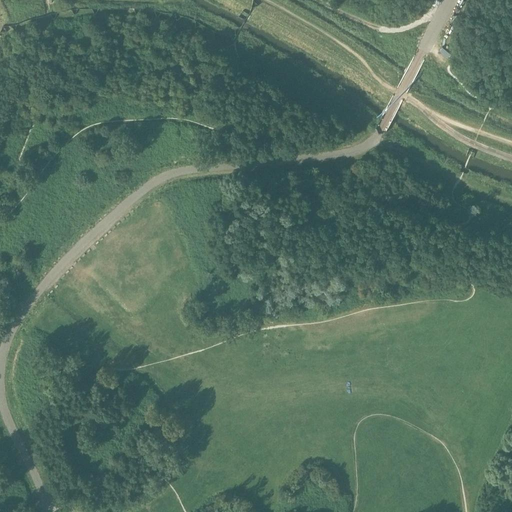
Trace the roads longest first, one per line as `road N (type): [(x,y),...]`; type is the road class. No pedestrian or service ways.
road 1 (unclassified): [(0,357),(41,287),(151,183),(180,171),(367,145),(449,0)]
road 2 (track): [(0,30),(85,7),(178,10),(322,87),(376,136),(470,183)]
road 3 (unknown): [(265,0),(342,45),(430,114),(511,142)]
road 4 (track): [(440,17),(383,29),(316,0)]
road 5 (unclassified): [(49,511),(0,395)]
